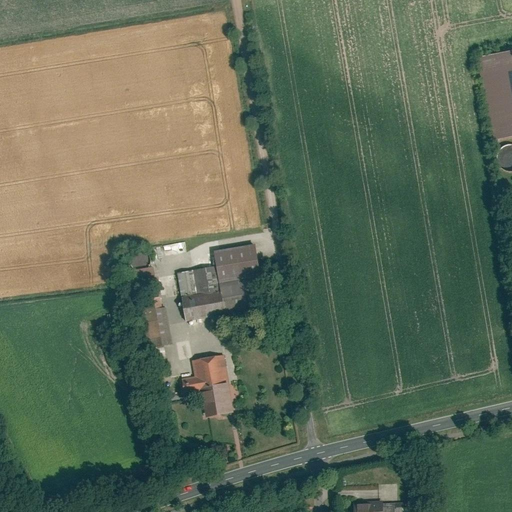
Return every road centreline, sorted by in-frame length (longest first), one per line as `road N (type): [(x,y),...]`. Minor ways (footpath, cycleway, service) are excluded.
road 1 (track): [(236,0),(274,231)]
road 2 (unclassified): [(274,231),(314,454)]
road 3 (tertiary): [(511,407),(314,454)]
road 4 (tertiary): [(314,454),(129,511)]
road 5 (unknown): [(163,379),(298,359)]
